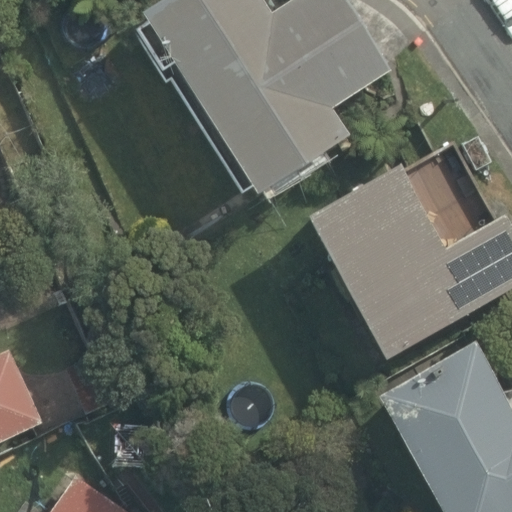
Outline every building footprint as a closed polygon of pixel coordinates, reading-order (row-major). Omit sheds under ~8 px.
[(264,0),(153,0),(141,7),(254,191),(349,131),(332,105),(391,69),(347,0),(288,0),(271,11),(264,0)] [(401,161),(305,211),(385,355),(511,285),(511,222),(506,213),(447,245),(401,161)] [(511,511),(511,405),(475,338),(376,392),(443,511),(511,511)] [(0,440),(42,420),(9,347),(0,351),(0,440)] [(133,511),(76,475),(48,511),(133,511)]
